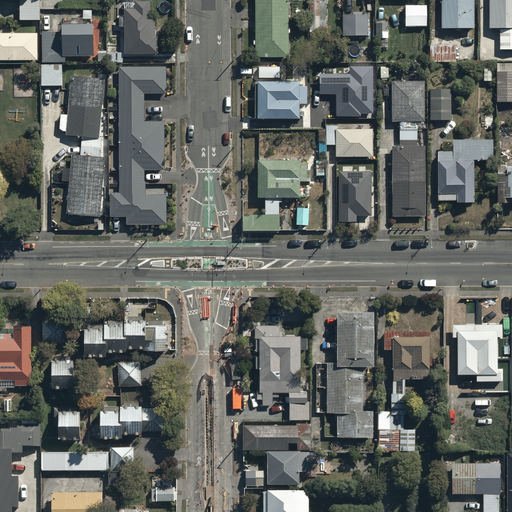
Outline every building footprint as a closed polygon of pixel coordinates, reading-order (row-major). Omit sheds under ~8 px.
[(151,0),(135,0),(135,8),(124,8),(124,53),(158,53),(158,35),(156,35),(155,15),(151,15),(151,0)] [(287,0),(253,0),(255,56),(289,56),(287,0)] [(327,0),(309,0),(310,42),(328,41),(327,0)] [(443,0),(443,27),(475,28),(475,0),(443,0)] [(511,0),(490,0),(491,27),(511,27),(511,0)] [(40,2),(21,2),(21,20),(40,19),(40,2)] [(426,5),(405,5),(405,27),(426,27),(426,5)] [(382,7),(376,7),(376,14),(377,14),(377,23),(375,23),(376,41),(377,41),(377,50),(388,49),(387,23),(385,24),(385,22),(383,22),(383,14),(384,14),(383,10),(382,10),(382,7)] [(343,15),(343,35),(367,35),(367,14),(343,15)] [(66,55),(94,54),(93,23),(62,23),(62,30),(43,30),(44,61),(66,61),(66,55)] [(0,59),(38,60),(38,33),(0,32),(0,59)] [(455,46),(431,47),(431,63),(456,63),(455,46)] [(511,101),(511,61),(498,62),(499,102),(511,101)] [(166,93),(166,65),(119,66),(120,192),(110,192),(110,216),(127,216),(127,224),(167,224),(166,195),(145,195),(145,170),(165,170),(165,120),(145,120),(145,93),(166,93)] [(280,67),(260,66),(260,78),(280,78),(280,67)] [(350,74),(320,74),(320,93),(337,93),(337,116),(360,116),(360,113),(373,113),(373,66),(350,66),(350,74)] [(60,128),(63,130),(67,131),(67,135),(100,138),(104,78),(72,76),(69,114),(61,113),(60,128)] [(299,81),(256,80),(256,117),(258,117),(258,119),(299,119),(299,102),(307,102),(307,86),(299,86),(299,81)] [(393,81),(393,121),(424,121),(423,81),(393,81)] [(450,89),(430,89),(431,118),(450,118),(450,89)] [(337,120),(319,120),(318,162),(315,162),(315,178),(324,178),(324,160),(325,160),(325,129),(337,129),(337,120)] [(336,132),(327,132),(327,145),(336,145),(336,157),(373,157),(373,129),(336,129),(336,132)] [(393,215),(424,216),(425,146),(418,145),(418,132),(399,132),(399,147),(394,147),(393,215)] [(107,140),(81,138),(80,154),(71,153),(70,166),(63,166),(61,181),(69,182),(66,214),(101,217),(107,140)] [(459,203),(477,202),(476,159),(495,159),(495,139),(455,140),(455,150),(441,150),(442,199),(459,199),(459,203)] [(311,158),(260,158),(259,195),(266,195),(266,216),(262,216),(262,212),(249,212),(249,216),(243,216),(243,230),(282,230),(283,195),(311,195),(311,158)] [(511,160),(505,161),(505,165),(498,165),(498,207),(511,207),(511,204),(511,160)] [(339,171),(339,222),(357,222),(357,216),(371,216),(371,171),(339,171)] [(308,210),(296,210),(296,228),(309,228),(308,210)] [(373,312),(337,312),(338,364),(327,365),(328,414),(337,414),(338,440),(374,439),(373,412),(364,413),(363,366),(374,366),(373,312)] [(72,321),(42,320),(43,346),(54,346),(54,387),(77,388),(77,345),(72,345),(72,321)] [(105,329),(86,329),(86,358),(107,358),(107,353),(128,353),(128,348),(144,348),(144,351),(169,351),(169,324),(147,324),(147,321),(125,321),(125,325),(105,325),(105,329)] [(22,323),(14,325),(14,338),(0,338),(0,379),(15,380),(15,386),(32,386),(31,325),(22,323)] [(503,325),(454,325),(454,338),(459,338),(459,374),(499,374),(499,358),(498,337),(503,337),(503,325)] [(279,326),(254,326),(255,368),(258,368),(258,390),(255,390),(255,400),(262,400),(262,408),(274,408),(273,393),(288,393),(288,424),(309,424),(308,391),(301,391),(301,333),(279,333),(279,326)] [(141,363),(118,363),(118,387),(168,387),(168,364),(141,364),(141,363)] [(105,411),(102,411),(101,439),(123,439),(123,435),(166,435),(166,412),(143,412),(143,408),(140,408),(140,406),(125,406),(125,407),(121,407),(121,410),(105,410),(105,411)] [(81,414),(59,414),(58,441),(81,442),(81,414)] [(395,416),(379,416),(380,434),(396,434),(395,416)] [(40,425),(11,425),(11,432),(0,431),(0,511),(13,511),(13,505),(20,505),(20,474),(13,475),(13,453),(23,453),(23,447),(31,447),(31,449),(40,449),(40,425)] [(302,428),(244,427),(243,450),(302,451),(302,428)] [(477,430),(445,430),(445,449),(477,448),(477,430)] [(133,449),(111,449),(111,474),(134,474),(133,449)] [(309,452),(268,452),(267,484),(299,484),(300,472),(309,472),(309,452)] [(501,511),(501,465),(453,466),(454,496),(484,496),(484,511),(501,511)] [(264,472),(245,472),(245,487),(264,487),(264,472)] [(175,488),(152,489),(152,502),(176,502),(175,488)] [(309,511),(310,493),(269,492),(269,494),(265,494),(264,511),(309,511)] [(103,511),(103,495),(53,495),(53,511),(103,511)]
